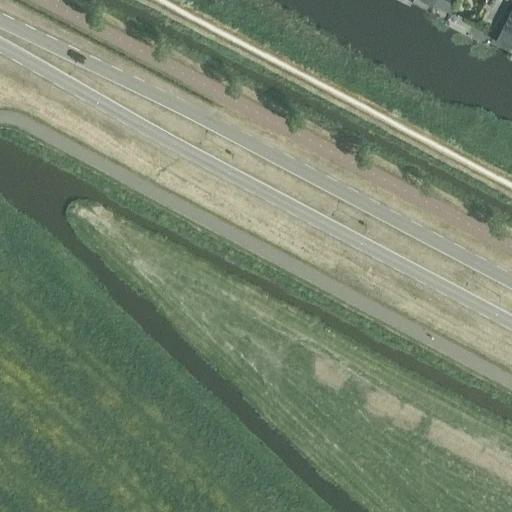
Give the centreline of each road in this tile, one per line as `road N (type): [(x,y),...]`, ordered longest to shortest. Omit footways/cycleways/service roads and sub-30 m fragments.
road 1 (tertiary): [(0,45),(511,322)]
road 2 (tertiary): [(511,284),(0,22)]
